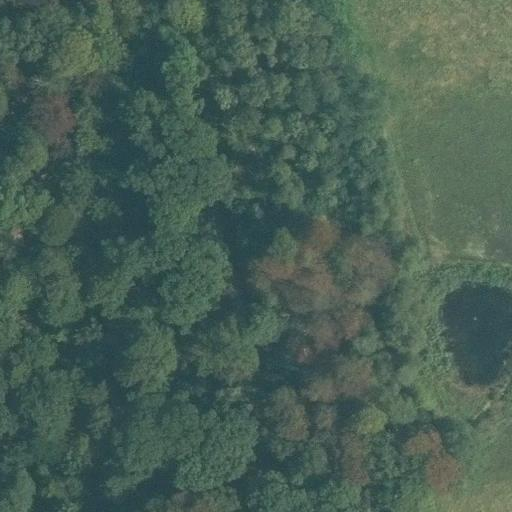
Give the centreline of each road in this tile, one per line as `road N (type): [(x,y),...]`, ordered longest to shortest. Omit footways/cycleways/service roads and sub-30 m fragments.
road 1 (track): [(173,0),(304,511)]
road 2 (track): [(126,0),(83,356)]
